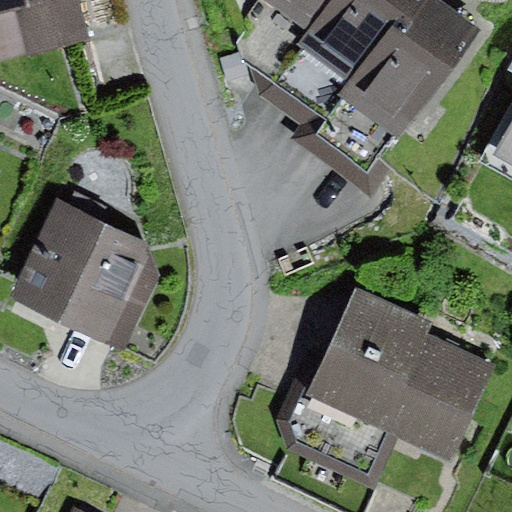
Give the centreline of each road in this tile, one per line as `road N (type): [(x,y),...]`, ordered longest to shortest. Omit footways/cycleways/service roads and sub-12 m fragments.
road 1 (residential): [(150,451),(212,337),(226,250),(155,0)]
road 2 (residential): [(0,383),(150,451)]
road 3 (residential): [(150,451),(279,511)]
